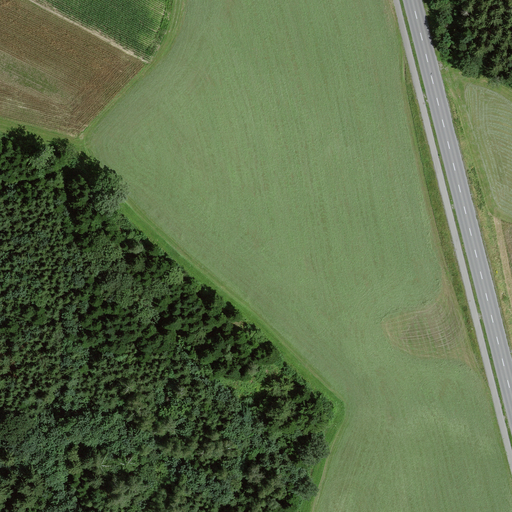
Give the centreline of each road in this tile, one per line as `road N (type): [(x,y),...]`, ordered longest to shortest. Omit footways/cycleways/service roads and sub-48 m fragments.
road 1 (secondary): [(412,0),(511,398)]
road 2 (track): [(95,144),(180,14),(181,0)]
